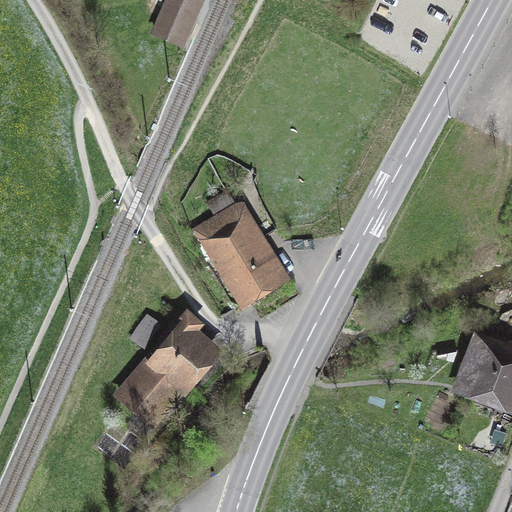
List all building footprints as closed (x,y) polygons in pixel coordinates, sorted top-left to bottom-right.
[(181,45),(200,0),(168,0),(154,34),(181,45)] [(243,218),(227,192),(208,203),(216,217),(203,224),(247,299),(287,276),(250,214),(243,218)] [(179,327),(141,372),(172,398),(210,353),(189,335),(199,324),(187,313),(177,325),(179,327)] [(511,342),(474,328),(450,390),(511,414),(511,342)] [(152,422),(172,398),(141,372),(121,396),(152,422)] [(496,428),(490,444),(502,448),(507,432),(496,428)]
